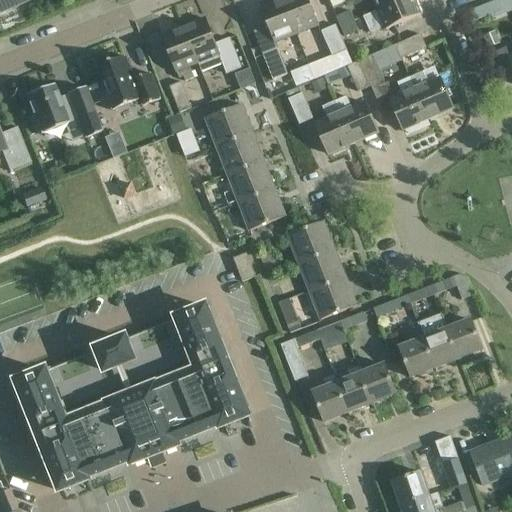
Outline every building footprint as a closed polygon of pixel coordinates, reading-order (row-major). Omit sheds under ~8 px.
[(0,0),(0,13),(30,0),(0,0)] [(277,0),(261,6),(269,26),(275,44),(277,43),(277,42),(296,34),(282,0),(277,0)] [(307,0),(282,0),(296,34),(317,26),(307,0)] [(364,18),(370,33),(384,27),(386,30),(420,15),(413,0),(402,0),(377,11),(378,12),(364,18)] [(372,0),(377,11),(402,0),(372,0)] [(502,0),(467,13),(471,24),(492,16),(493,18),(511,11),(511,2),(511,0),(502,0)] [(340,28),(353,22),(348,12),(336,19),(340,28)] [(222,65),(226,75),(242,69),(229,39),(214,45),(204,19),(183,28),(197,64),(198,64),(201,73),(222,65)] [(353,22),(340,28),(345,39),(358,32),(353,22)] [(320,32),(332,58),(346,51),(335,26),(320,32)] [(182,78),(185,82),(193,79),(188,68),(197,64),(183,28),(162,36),(175,70),(174,70),(178,79),(182,78)] [(499,45),(494,32),(483,36),(488,49),(499,45)] [(396,46),(401,60),(426,49),(420,36),(396,46)] [(396,46),(373,56),(377,67),(379,72),(402,62),(401,60),(396,46)] [(511,76),(511,56),(509,57),(506,49),(492,55),(503,80),(511,76)] [(278,50),(262,56),(272,81),(287,75),(278,50)] [(373,56),(359,61),(370,88),(378,106),(390,101),(396,116),(403,132),(404,131),(410,135),(418,132),(421,124),(428,121),(415,92),(415,90),(410,79),(398,85),(400,90),(402,95),(391,100),(377,67),(373,56)] [(124,58),(95,69),(112,112),(140,100),(143,108),(160,101),(150,75),(134,81),(124,58)] [(370,88),(359,61),(347,66),(358,93),(370,88)] [(428,121),(453,110),(440,79),(427,85),(423,74),(410,79),(415,90),(428,121)] [(190,109),(180,82),(169,87),(179,113),(190,109)] [(52,86),(25,96),(34,118),(29,120),(35,135),(39,133),(40,135),(67,124),(66,123),(76,119),(84,140),(101,133),(84,88),(67,95),(69,100),(59,104),(52,86)] [(286,93),(298,125),(311,120),(301,93),(299,94),(297,88),(293,89),(286,93)] [(334,101),(353,144),(377,133),(364,103),(351,109),(345,96),(334,101)] [(315,125),(328,155),(353,144),(334,101),(321,107),(327,120),(315,125)] [(205,119),(216,147),(252,133),(241,105),(205,119)] [(181,114),(168,119),(175,135),(187,130),(181,114)] [(0,152),(1,152),(9,172),(30,164),(16,129),(0,135),(0,152)] [(216,147),(227,175),(263,161),(252,133),(216,147)] [(227,175),(238,203),(274,189),(263,161),(227,175)] [(42,187),(22,195),(27,208),(47,200),(42,187)] [(285,217),(274,189),(238,203),(249,231),(285,217)] [(287,236),(298,264),(334,250),(323,222),(287,236)] [(298,264),(309,292),(345,278),(334,250),(298,264)] [(271,251),(260,255),(268,276),(278,272),(271,251)] [(246,254),(233,259),(242,282),(255,277),(246,254)] [(456,287),(461,301),(473,296),(466,278),(460,275),(430,287),(433,296),(456,287)] [(356,306),(345,278),(309,292),(320,320),(356,306)] [(406,296),(410,305),(433,296),(430,287),(406,296)] [(383,305),(386,314),(410,305),(406,296),(383,305)] [(130,462),(131,465),(179,447),(178,444),(219,427),(220,429),(249,417),(206,308),(178,319),(178,320),(128,340),(127,339),(97,350),(98,351),(47,371),(46,370),(17,381),(59,491),(89,480),(88,478),(130,462)] [(340,322),(343,331),(348,329),(366,322),(363,313),(340,322)] [(417,324),(419,328),(435,369),(458,360),(446,330),(441,315),(417,324)] [(296,318),(286,321),(291,333),(301,329),(296,318)] [(446,330),(458,360),(483,350),(471,320),(448,329),(446,330)] [(316,331),(320,340),(343,331),(340,322),(316,331)] [(411,378),(435,369),(419,328),(407,333),(412,343),(399,348),(411,378)] [(287,365),(294,381),(308,377),(297,349),(320,340),(316,331),(280,345),(287,365)] [(371,404),(395,395),(384,365),(361,374),(358,367),(357,368),(360,374),(371,404)] [(371,404),(360,374),(357,368),(348,371),(350,378),(337,383),(334,376),(337,384),(348,413),(371,404)] [(348,413),(337,384),(334,376),(323,380),(326,388),(312,393),(324,422),(348,413)] [(511,436),(497,442),(510,476),(511,475),(511,436)] [(448,464),(456,487),(466,483),(450,439),(437,444),(445,465),(448,464)] [(469,453),(483,486),(510,476),(497,442),(469,453)] [(421,473),(392,483),(400,506),(429,496),(421,473)] [(464,510),(465,510),(474,507),(466,483),(456,487),(464,510)] [(400,506),(402,511),(442,511),(436,494),(429,496),(400,506)] [(14,511),(16,511),(11,499),(2,503),(5,511),(14,511)]
